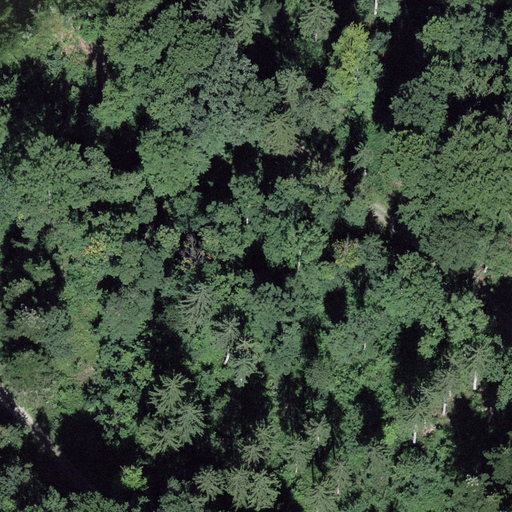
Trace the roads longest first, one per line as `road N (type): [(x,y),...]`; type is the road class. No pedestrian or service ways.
road 1 (track): [(511,330),(152,19),(119,0)]
road 2 (track): [(0,402),(108,511)]
